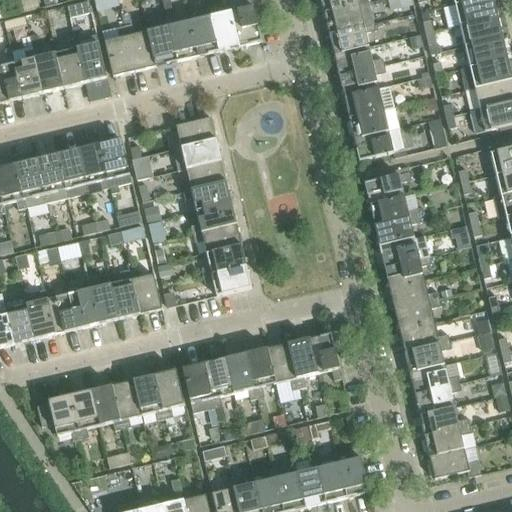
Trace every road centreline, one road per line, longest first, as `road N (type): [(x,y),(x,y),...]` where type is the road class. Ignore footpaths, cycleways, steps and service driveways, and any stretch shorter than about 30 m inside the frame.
road 1 (residential): [(7,386),(358,304)]
road 2 (residential): [(0,139),(300,72)]
road 3 (residential): [(358,304),(300,72)]
road 4 (residential): [(406,511),(358,304)]
